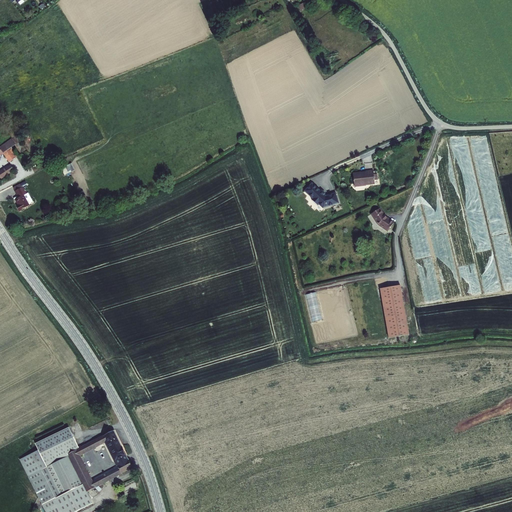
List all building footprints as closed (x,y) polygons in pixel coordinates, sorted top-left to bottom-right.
[(3,146),(0,147),(0,154),(3,153),(9,163),(13,160),(3,146)] [(13,170),(10,166),(0,172),(0,178),(13,170)] [(365,188),(373,187),(373,183),(376,183),(375,177),(372,177),(372,173),(364,174),(365,175),(351,177),(353,190),(365,188)] [(321,194),(311,186),(304,194),(312,201),(311,203),(318,208),(319,207),(323,211),(338,206),(335,195),(325,199),(324,197),(321,194)] [(20,189),(12,193),(15,200),(12,201),(15,207),(13,208),(16,212),(21,210),(22,210),(23,209),(25,208),(20,197),(23,196),(20,189)] [(379,212),(370,217),(372,220),(373,222),(377,227),(382,231),(384,232),(387,234),(393,225),(390,224),(386,221),(384,220),(381,216),(380,214),(379,212)] [(408,338),(400,288),(380,291),(388,341),(408,338)] [(76,511),(92,504),(85,493),(131,469),(112,430),(77,447),(66,426),(33,444),(37,451),(18,460),(45,511),(76,511)]
